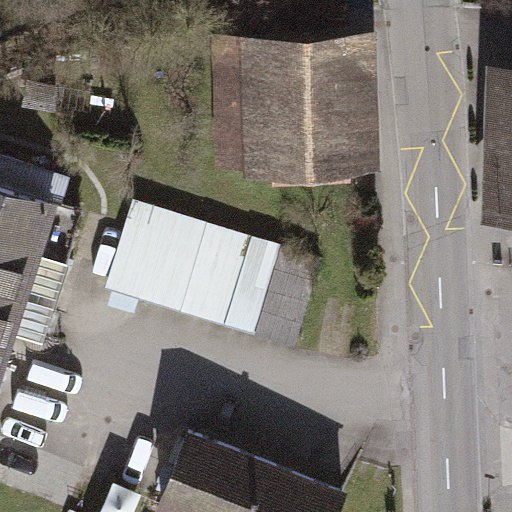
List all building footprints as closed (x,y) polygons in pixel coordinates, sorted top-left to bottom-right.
[(350,156),(347,34),(222,36),(224,150),(274,158),(350,156)] [(52,198),(59,173),(0,154),(0,352),(10,321),(42,331),(81,207),(52,198)] [(294,340),(320,256),(139,200),(113,284),(294,340)] [(334,511),(343,490),(190,428),(161,498),(168,500),(162,511),(194,511),(195,511),(196,511),(334,511)] [(138,511),(144,500),(121,490),(110,511),(138,511)]
